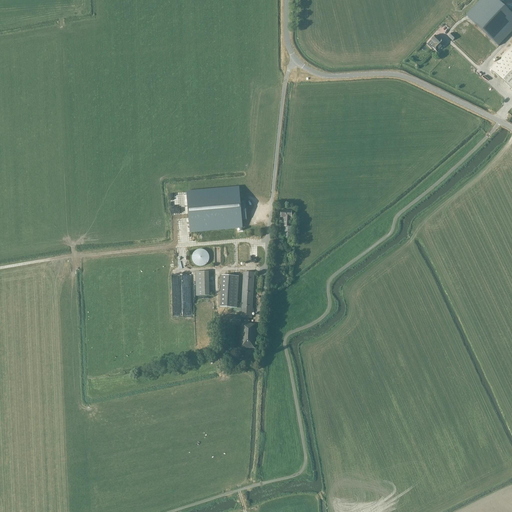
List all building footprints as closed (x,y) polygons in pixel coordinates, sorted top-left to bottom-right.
[(511,15),(495,0),(480,0),(466,16),(498,46),(511,31),(511,15)] [(452,33),(448,37),(453,41),(456,37),(452,33)] [(440,39),(435,35),(431,40),(435,44),(432,47),(437,52),(445,44),(440,39)] [(511,47),(491,69),(511,88),(511,47)] [(239,188),(186,192),(190,232),(242,228),(242,220),(247,220),(245,201),(240,201),(239,188)] [(290,239),(290,236),(291,223),(290,223),(290,218),(291,218),(291,212),(281,211),(281,218),(285,218),(285,223),(284,223),(284,227),(285,227),(284,236),(285,236),(285,238),(290,239)] [(209,259),(209,257),(209,256),(209,255),(208,253),(207,252),(206,251),(205,250),(204,250),(202,249),(201,249),(200,249),(198,249),(197,250),(196,251),(195,251),(194,253),(193,254),(192,255),(192,256),(192,258),(192,259),(193,261),(193,262),(194,263),(195,264),(196,265),(197,266),(199,266),(200,266),(202,266),(203,266),(204,265),(206,265),(207,264),(208,263),(208,261),(209,260),(209,259)] [(196,296),(209,295),(209,271),(195,272),(196,296)] [(249,319),(251,319),(254,273),(243,273),(241,308),(237,308),(239,276),(221,275),(219,307),(231,308),(231,311),(241,312),(241,317),(223,316),(223,325),(240,326),(239,348),(254,349),(256,324),(249,324),(249,319)] [(181,300),(182,309),(191,309),(191,292),(183,292),(183,300),(181,300)] [(437,510),(442,506),(438,502),(433,506),(437,510)]
